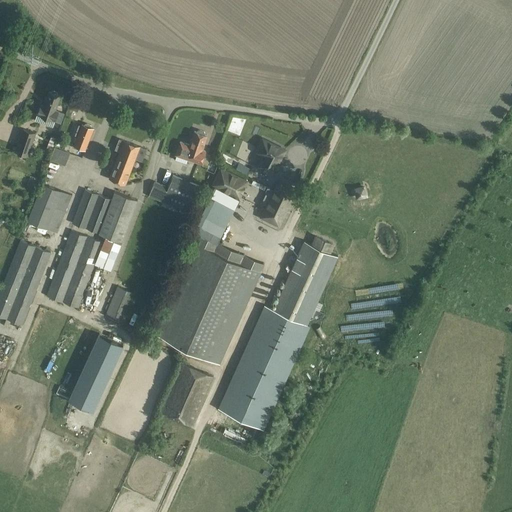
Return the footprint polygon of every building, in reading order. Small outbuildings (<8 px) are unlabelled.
[(58,95),(57,94),(57,93),(54,92),(51,93),(49,92),(44,106),(41,105),(37,115),(55,121),(58,112),(55,110),(60,96),(58,95)] [(91,128),(91,127),(91,125),(86,124),(85,124),(84,125),(82,124),(74,146),(73,148),(77,149),(78,147),(85,150),(93,129),(91,128)] [(28,156),(36,133),(22,128),(15,152),(28,156)] [(205,135),(205,133),(204,132),(199,130),(197,131),(197,132),(194,131),(190,145),(180,142),(176,155),(201,164),(205,151),(202,150),(207,136),(205,135)] [(302,144),(314,152),(320,143),(309,135),(302,144)] [(52,150),(56,138),(51,136),(46,148),(52,150)] [(120,151),(110,176),(109,178),(126,185),(136,159),(142,161),(146,149),(119,139),(115,150),(120,151)] [(285,150),(263,139),(258,148),(264,151),(257,166),(273,174),(276,169),(278,170),(281,164),(279,162),(285,150)] [(65,165),(70,153),(55,147),(50,159),(65,165)] [(220,166),(211,184),(241,198),(249,180),(220,166)] [(7,178),(37,189),(41,179),(11,168),(7,178)] [(173,175),(168,187),(155,181),(149,196),(188,212),(199,186),(173,175)] [(279,181),(261,217),(279,225),(296,189),(279,181)] [(57,233),(72,195),(42,183),(27,221),(57,233)] [(217,243),(239,199),(214,187),(192,231),(197,233),(217,243)] [(358,197),(366,195),(364,187),(356,189),(358,197)] [(83,227),(98,194),(85,188),(72,223),(83,227)] [(98,194),(83,227),(122,242),(138,200),(114,191),(111,199),(98,194)] [(79,307),(102,240),(71,229),(47,296),(79,307)] [(152,333),(219,363),(264,263),(197,233),(152,333)] [(339,255),(332,252),(336,244),(315,235),(312,243),(305,240),(274,309),(308,324),(339,255)] [(111,270),(122,242),(106,236),(95,264),(111,270)] [(52,253),(20,240),(0,290),(0,316),(22,325),(52,253)] [(124,323),(136,294),(117,286),(105,315),(124,323)] [(264,310),(220,409),(261,428),(306,329),(264,310)] [(99,333),(72,391),(60,385),(56,393),(68,399),(68,400),(93,411),(124,345),(99,333)] [(360,350),(364,338),(359,337),(355,348),(360,350)] [(213,376),(182,362),(161,409),(191,423),(213,376)]
